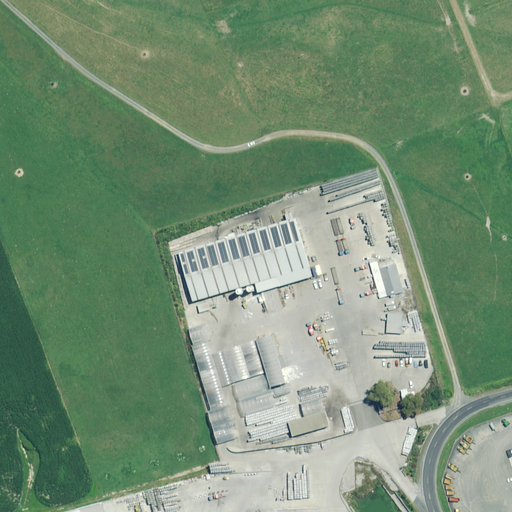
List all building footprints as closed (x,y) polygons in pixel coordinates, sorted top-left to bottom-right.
[(177,252),(190,301),(252,284),(254,293),(314,277),(296,214),(177,252)] [(404,291),(396,263),(380,268),(388,296),(404,291)] [(210,310),(208,302),(198,305),(200,313),(210,310)] [(403,314),(389,313),(387,333),(402,334),(403,326),(408,326),(408,321),(403,321),(403,314)] [(259,344),(267,373),(272,388),(287,383),(273,335),(258,340),(259,344)] [(227,406),(208,341),(192,346),(212,410),(227,406)] [(267,373),(259,344),(247,348),(213,358),(223,390),(234,387),(233,383),(267,373)] [(329,425),(325,411),(288,422),(292,436),(329,425)]
